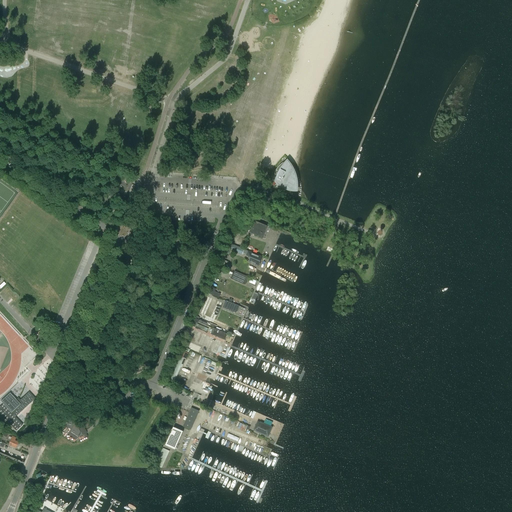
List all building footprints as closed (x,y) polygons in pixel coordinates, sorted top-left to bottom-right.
[(277,179),(277,180),(276,181),(276,182),(277,183),(278,184),(279,185),(279,186),(280,186),(281,187),(282,187),(282,188),(283,188),(284,188),(284,189),(285,189),(286,189),(287,190),(288,190),(289,190),(290,190),(291,191),(292,191),(293,190),(293,189),(293,188),(293,187),(294,187),(294,186),(294,185),(294,184),(294,183),(294,182),(294,181),(294,180),(294,178),(294,177),(294,176),(294,174),(294,173),(293,172),(293,170),(292,169),(292,168),(291,167),(291,166),(290,165),(290,164),(289,163),(288,162),(287,161),(286,162),(286,163),(285,163),(285,164),(284,165),(283,166),(282,167),(282,168),(281,169),(281,170),(280,171),(279,172),(279,173),(279,174),(278,175),(278,176),(277,177),(277,178),(277,179)] [(126,195),(130,185),(127,183),(128,180),(123,178),(121,181),(120,181),(116,191),(126,195)] [(263,237),(267,226),(253,220),(249,232),(263,237)] [(224,252),(229,254),(231,248),(233,249),(233,250),(242,254),(243,253),(246,255),(248,251),(228,243),(224,252)] [(261,259),(262,257),(248,251),(246,255),(246,256),(250,257),(248,262),(258,265),(260,259),(261,259)] [(225,268),(228,262),(222,259),(219,267),(225,269),(225,268)] [(248,277),(234,271),(234,273),(236,274),(234,280),(245,285),(248,277)] [(220,294),(215,292),(216,289),(210,286),(207,293),(219,297),(220,294)] [(236,313),(239,306),(226,300),(223,308),(236,313)] [(208,328),(197,324),(195,328),(206,333),(208,328)] [(227,334),(213,328),(211,334),(225,340),(227,334)] [(186,359),(188,354),(188,353),(182,351),(180,357),(186,359)] [(174,383),(181,367),(182,368),(186,359),(180,357),(170,381),(174,383)] [(10,393),(1,401),(3,404),(0,405),(0,413),(16,431),(23,425),(15,417),(35,398),(29,392),(18,402),(10,393)] [(191,408),(183,426),(190,430),(199,411),(191,408)] [(69,417),(64,425),(71,429),(69,431),(78,437),(82,435),(76,422),(76,421),(69,417)] [(268,433),(270,428),(263,425),(264,423),(260,422),(257,421),(253,430),(256,431),(256,432),(268,437),(269,434),(268,433)] [(174,447),(181,431),(173,427),(166,444),(174,447)] [(18,442),(14,441),(15,438),(12,437),(9,445),(13,446),(12,447),(15,448),(18,442)] [(156,464),(163,467),(170,450),(163,447),(156,464)]
